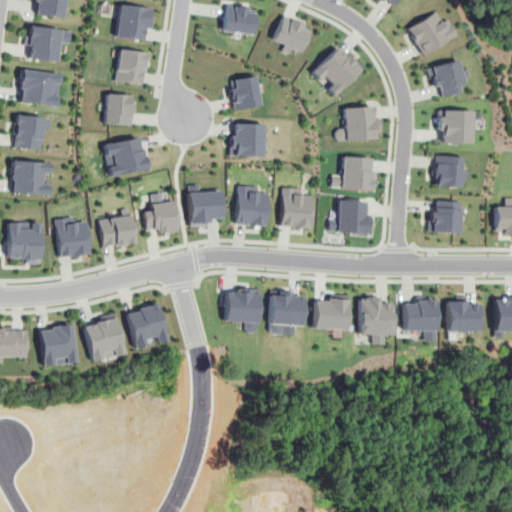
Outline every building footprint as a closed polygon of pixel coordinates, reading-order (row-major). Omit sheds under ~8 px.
[(62,0),(34,0),(34,14),(62,16),(62,0)] [(249,34),(251,12),(243,11),(244,5),(221,2),(218,30),(249,34)] [(113,35),(140,39),(142,27),(149,28),(151,16),(146,15),(147,7),(117,3),(113,35)] [(419,54),(453,35),(444,18),(438,21),(432,11),(404,27),(419,54)] [(297,28),(299,22),(278,14),(269,39),(280,43),(277,49),(285,52),(286,47),(297,51),(304,31),(297,28)] [(68,29),(29,25),(25,58),(55,61),(57,41),(67,42),(68,29)] [(308,72),(333,94),(358,66),(334,44),(308,72)] [(113,80),(141,83),(145,51),(117,48),(113,80)] [(425,66),(429,85),(435,84),(438,96),(456,92),(454,80),(465,77),(463,68),(457,69),(454,59),(425,66)] [(16,100),(53,106),(58,73),(22,67),(16,100)] [(225,79),(232,109),(258,104),(251,74),(225,79)] [(103,123),(129,124),(130,93),(104,92),(103,123)] [(376,137),(375,117),(371,117),(370,105),(340,107),(342,127),(333,128),(334,139),(376,137)] [(469,109),(440,109),(439,117),(435,117),(435,129),(439,129),(439,142),(468,142),(469,109)] [(13,147),(40,148),(40,128),(47,128),(48,116),(14,115),(13,147)] [(260,155),(261,122),(231,122),(230,135),(227,135),(227,155),(260,155)] [(101,144),(109,176),(145,167),(137,135),(101,144)] [(458,186),(458,179),(464,179),(465,169),(459,169),(459,155),(433,154),(432,185),(458,186)] [(340,155),(339,188),(371,190),(372,170),(368,170),(368,156),(340,155)] [(9,192),(46,194),(46,182),(40,182),(41,172),(47,172),(48,161),(11,159),(9,192)] [(264,224),(265,191),(255,191),(255,185),(235,184),(233,223),(264,224)] [(308,227),(309,189),(279,188),(278,226),(308,227)] [(143,229),(156,227),(156,232),(176,230),(172,199),(167,199),(166,190),(148,192),(150,209),(141,210),(143,229)] [(219,217),(218,190),(186,191),(187,225),(207,225),(207,217),(219,217)] [(335,219),(327,218),(326,231),(368,233),(369,215),(362,215),(363,200),(336,199),(335,219)] [(433,212),(427,212),(426,231),(458,232),(458,200),(433,199),(433,212)] [(492,231),(511,231),(511,205),(493,205),(492,231)] [(133,241),(129,213),(96,218),(101,246),(133,241)] [(55,256),(86,254),(84,220),(71,221),(71,216),(53,217),(55,256)] [(4,257),(23,257),(23,263),(37,263),(37,221),(27,221),(27,228),(16,228),(16,221),(5,221),(4,257)] [(299,295),(288,295),(288,286),(276,286),(276,290),(267,290),(266,333),(290,334),(291,324),(298,325),(299,295)] [(255,290),(222,289),(221,321),(241,321),(241,331),(254,331),(255,290)] [(475,331),(476,304),(463,304),(463,295),(451,295),(451,301),(443,300),(443,330),(475,331)] [(355,296),(355,333),(367,334),(367,343),(379,343),(380,333),(388,333),(388,302),(375,302),(375,296),(355,296)] [(511,296),(490,296),(491,336),(501,336),(501,331),(511,331),(511,296)] [(311,298),(310,328),(342,329),(343,299),(311,298)] [(399,330),(420,330),(420,339),(431,339),(432,300),(400,299),(399,330)] [(153,341),(162,340),(154,303),(122,310),(130,347),(141,345),(140,338),(152,335),(153,341)] [(87,360),(119,354),(112,317),(80,323),(87,360)] [(38,364),(71,362),(69,325),(36,327),(38,364)] [(0,355),(24,355),(23,328),(0,328),(0,355)]
